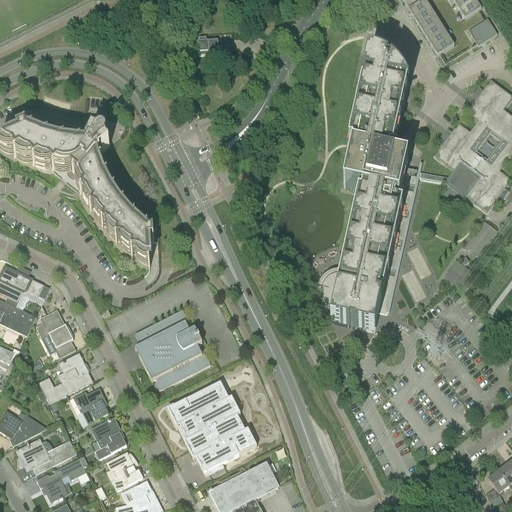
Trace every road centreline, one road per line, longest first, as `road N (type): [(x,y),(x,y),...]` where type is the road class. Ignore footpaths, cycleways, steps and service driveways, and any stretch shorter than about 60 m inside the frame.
road 1 (residential): [(186,511),(69,282),(0,246)]
road 2 (tertiary): [(321,477),(217,238)]
road 3 (tertiary): [(182,161),(144,93),(114,67),(57,54),(0,73)]
road 4 (tertiary): [(0,89),(49,66),(74,64),(109,76),(133,98),(173,175)]
road 5 (residential): [(405,145),(432,94),(380,0)]
road 6 (tertiary): [(237,139),(325,0)]
road 7 (residential): [(410,491),(357,388),(357,373),(372,364)]
road 8 (residential): [(372,364),(395,372),(410,354),(391,333),(372,343),(371,359)]
